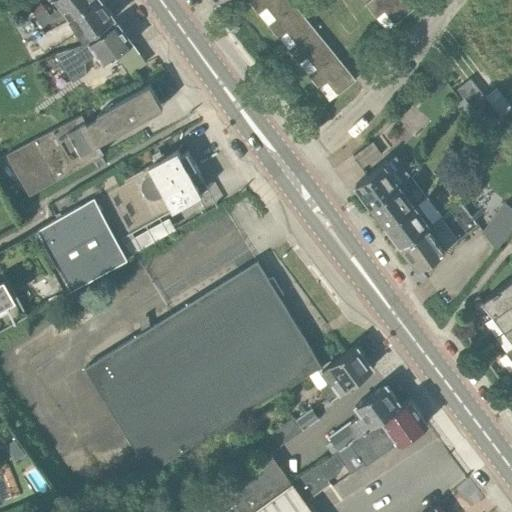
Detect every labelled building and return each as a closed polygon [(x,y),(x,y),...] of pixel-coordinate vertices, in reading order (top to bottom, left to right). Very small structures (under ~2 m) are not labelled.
[(35,16),(43,28),(44,28),(47,31),(73,18),(95,0),(56,0),(62,7),(50,14),(46,9),(35,16)] [(44,28),(43,28),(44,29),(38,33),(49,48),(55,44),(57,46),(70,41),(68,37),(79,30),(86,38),(115,18),(102,0),(95,0),(73,18),(47,31),(44,28)] [(277,20),(295,5),(290,0),(248,0),(260,14),(267,8),(277,20)] [(405,0),(371,0),(367,4),(377,17),(385,11),(395,23),(412,9),(405,0)] [(297,44),(315,29),(295,5),(277,20),(270,26),(280,38),(287,32),(297,44)] [(106,62),(133,42),(118,22),(77,46),(30,68),(70,82),(86,73),(87,60),(95,54),(96,48),(106,62)] [(317,68),(335,54),(315,29),(297,44),(290,50),(300,63),(308,58),(317,68)] [(356,80),(335,54),(317,68),(310,75),(320,87),(328,81),(338,94),(356,80)] [(477,113),(487,98),(471,78),(458,89),(477,113)] [(83,114),(6,154),(7,155),(8,155),(30,194),(29,194),(30,195),(105,153),(99,143),(163,107),(150,84),(86,121),(83,114)] [(511,109),(511,106),(498,90),(488,98),(503,117),(511,109)] [(362,168),(382,154),(374,142),(354,156),(362,168)] [(192,176),(200,172),(188,151),(182,155),(179,150),(166,157),(164,153),(153,159),(155,163),(35,231),(68,290),(132,253),(123,238),(202,193),(192,176)] [(408,178),(411,173),(397,154),(388,161),(356,185),(371,205),(400,185),(399,184),(400,183),(403,181),(408,178)] [(400,185),(371,205),(387,226),(415,204),(407,192),(410,190),(403,181),(400,183),(399,184),(400,185)] [(418,202),(415,204),(387,226),(402,246),(431,224),(422,212),(425,210),(418,202)] [(462,202),(431,224),(402,246),(419,268),(478,224),(462,202)] [(497,249),(511,229),(511,206),(505,202),(483,231),(497,249)] [(150,471),(323,365),(259,261),(86,367),(150,471)] [(0,328),(27,313),(0,265),(0,328)] [(511,279),(483,300),(495,316),(511,303),(511,279)] [(511,303),(495,316),(506,331),(511,326),(511,303)] [(332,401),(365,376),(364,375),(374,367),(357,344),(323,370),(331,381),(322,388),(332,401)] [(339,450),(350,442),(402,405),(387,384),(357,405),(363,413),(330,437),(339,450)] [(402,405),(350,442),(339,450),(336,452),(344,464),(351,474),(365,464),(366,465),(398,442),(427,421),(411,399),(402,405)] [(281,446),(320,418),(312,408),(296,420),(294,416),(271,433),(281,446)] [(12,454),(21,447),(15,440),(6,446),(12,454)] [(336,452),(293,482),(251,511),(314,511),(306,500),(331,482),(329,480),(341,471),(339,467),(344,464),(336,452)] [(213,511),(251,511),(293,482),(273,453),(206,502),(213,511)] [(6,468),(0,470),(0,480),(7,500),(16,496),(6,468)]
